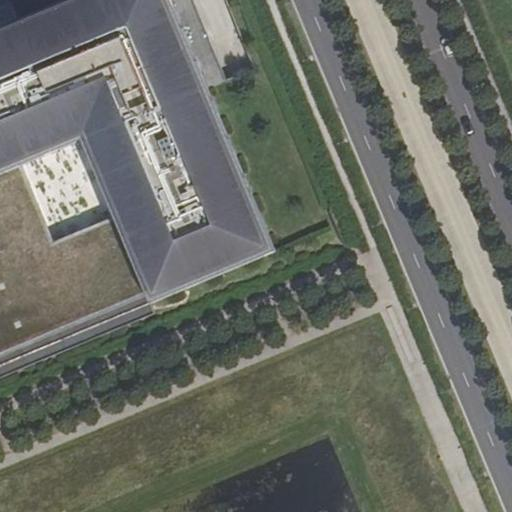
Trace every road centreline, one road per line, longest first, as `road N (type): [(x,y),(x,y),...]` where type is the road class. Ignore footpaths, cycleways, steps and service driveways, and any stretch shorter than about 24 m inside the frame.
road 1 (tertiary): [(309,0),(511,490)]
road 2 (tertiary): [(511,217),(419,0)]
